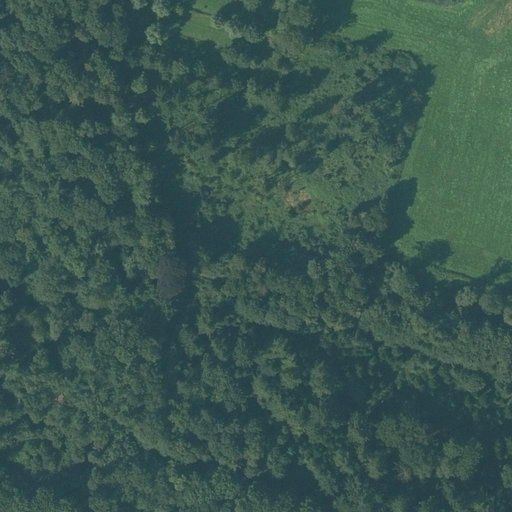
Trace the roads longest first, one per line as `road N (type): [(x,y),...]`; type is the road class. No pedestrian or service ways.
road 1 (track): [(67,0),(145,256),(511,377)]
road 2 (track): [(145,256),(329,511)]
